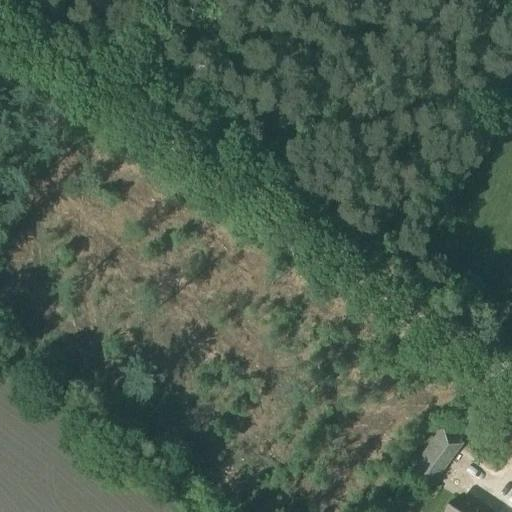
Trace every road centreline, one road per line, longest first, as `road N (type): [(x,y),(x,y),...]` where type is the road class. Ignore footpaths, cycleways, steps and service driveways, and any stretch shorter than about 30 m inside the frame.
road 1 (track): [(0,43),(511,398)]
road 2 (track): [(416,511),(499,372)]
